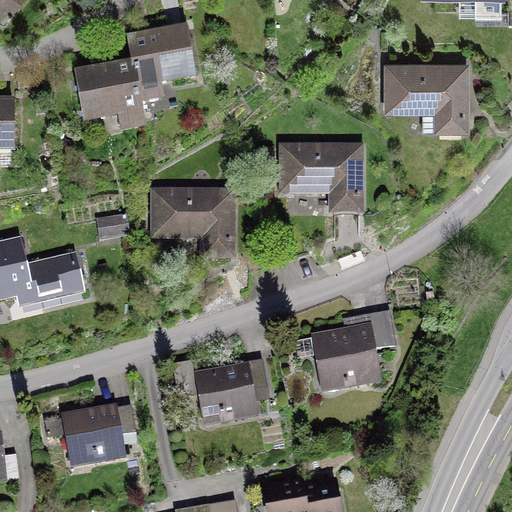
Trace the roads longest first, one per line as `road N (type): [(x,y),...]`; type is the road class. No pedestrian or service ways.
road 1 (residential): [(511,156),(442,229),(362,276),(0,387)]
road 2 (residential): [(120,0),(65,41),(0,58)]
road 3 (secondary): [(511,353),(479,407),(463,469)]
